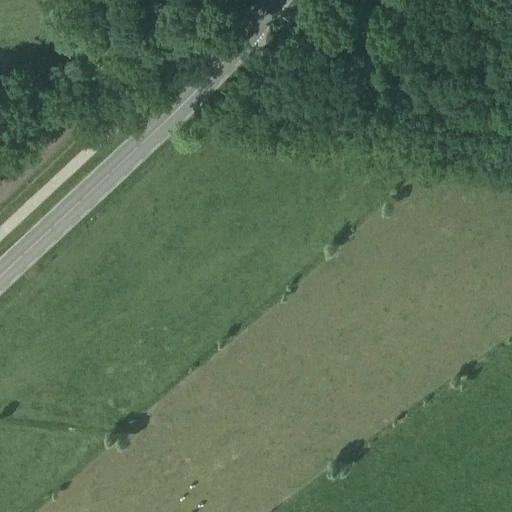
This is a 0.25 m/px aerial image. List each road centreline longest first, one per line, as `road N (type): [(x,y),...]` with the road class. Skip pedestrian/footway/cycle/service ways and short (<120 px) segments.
road 1 (track): [(511,131),(413,111),(238,47),(171,72),(0,113)]
road 2 (primary): [(0,277),(200,87),(275,0)]
